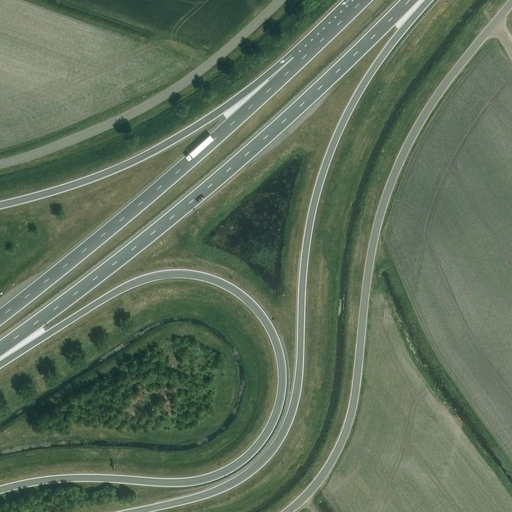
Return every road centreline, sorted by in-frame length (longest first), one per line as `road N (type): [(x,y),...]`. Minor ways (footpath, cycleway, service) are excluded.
road 1 (trunk): [(0,358),(133,284),(192,277),(256,312),(272,337),(281,380),(266,435),(210,479),(57,479),(0,491)]
road 2 (trunk): [(139,511),(236,482),(280,439),(296,395),(304,251),(328,156),(366,80),(427,0)]
road 3 (unclassified): [(287,511),(324,473),(347,425),(368,268),(398,163),(432,102),(511,3)]
road 4 (trunk): [(0,349),(236,163),(409,0)]
road 5 (trunk): [(297,63),(0,316)]
road 6 (trunk): [(297,63),(143,157),(0,206)]
road 7 (unclassified): [(0,164),(142,109),(204,69),(280,0)]
